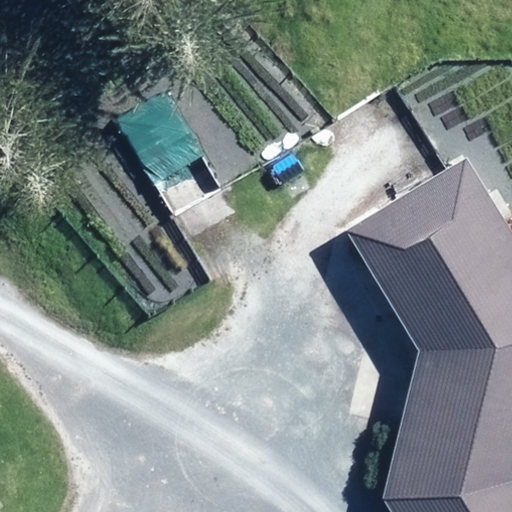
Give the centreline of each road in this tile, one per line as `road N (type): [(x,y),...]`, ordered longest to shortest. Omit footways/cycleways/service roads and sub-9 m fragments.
road 1 (track): [(142,466),(106,387),(0,311)]
road 2 (track): [(125,511),(142,466),(266,497),(278,511)]
